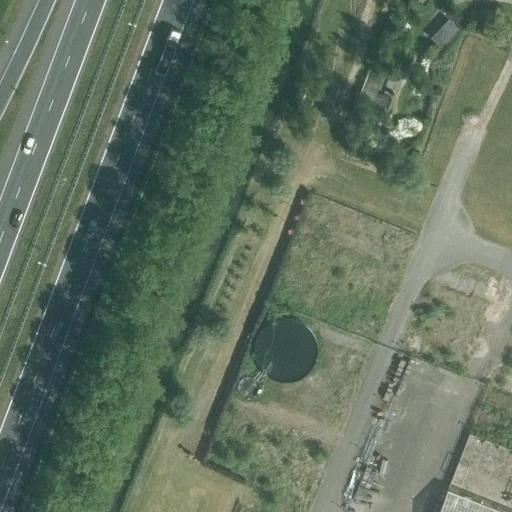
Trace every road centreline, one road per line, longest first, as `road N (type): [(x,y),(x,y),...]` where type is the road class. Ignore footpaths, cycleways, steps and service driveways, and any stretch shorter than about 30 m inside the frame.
road 1 (track): [(217,511),(177,453),(295,184),(317,179),(435,227)]
road 2 (motorway): [(0,473),(178,0)]
road 3 (motorway): [(89,0),(0,238)]
